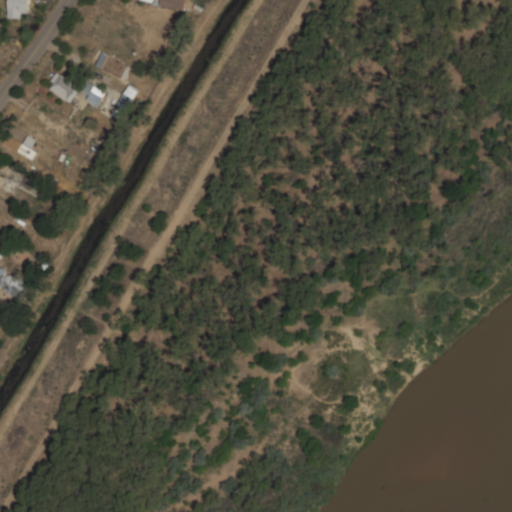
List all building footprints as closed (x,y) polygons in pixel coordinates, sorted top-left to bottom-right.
[(8,0),(8,17),(21,17),(21,12),(29,13),(29,0),(8,0)] [(187,0),(161,0),(160,4),(185,9),(187,0)] [(96,64),(125,80),(132,65),(104,50),(96,64)] [(71,102),(81,86),(58,71),(48,86),(71,102)] [(112,113),(122,120),(141,90),(131,83),(112,113)] [(83,97),(97,106),(106,93),(92,84),(83,97)] [(36,156),(40,138),(27,135),(26,141),(8,137),(5,149),(36,156)] [(0,287),(21,300),(31,283),(0,264),(0,287)]
